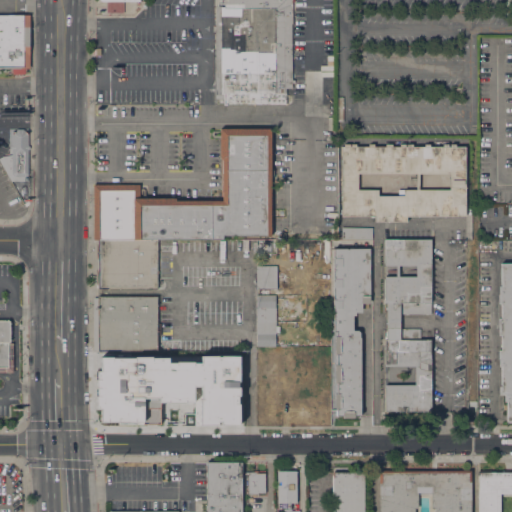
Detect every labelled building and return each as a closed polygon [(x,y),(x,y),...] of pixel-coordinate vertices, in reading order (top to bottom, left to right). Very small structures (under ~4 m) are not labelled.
[(140,0),(140,1),(123,1),(123,13),(107,13),(107,2),(102,2),(100,1),(99,0),(140,0)] [(227,104),(227,105),(223,105),(223,94),(215,94),(215,88),(212,88),(212,85),(215,85),(215,6),(224,6),(224,0),(295,0),(295,1),(292,1),(292,80),(295,80),(295,83),(292,83),(292,88),(286,88),(286,104),(227,104)] [(0,16),(29,16),(30,68),(25,68),(25,74),(23,74),(23,75),(15,75),(15,74),(12,74),(12,73),(11,73),(11,69),(0,69),(0,16)] [(13,177),(2,156),(12,154),(12,149),(10,149),(10,145),(12,145),(12,132),(17,128),(23,128),(28,132),(28,146),(30,146),(30,149),(28,149),(28,175),(25,177),(13,177)] [(96,240),(93,240),(93,185),(139,185),(139,198),(175,198),(175,201),(222,201),(222,159),(220,159),(220,128),(271,128),(271,170),(274,170),(274,173),(271,173),(271,236),(223,236),(223,239),(157,239),(157,241),(96,241),(96,240)] [(375,222),(375,216),(342,216),(341,146),(344,146),(344,144),(349,144),(349,146),(351,146),(351,144),(356,144),(356,146),(368,146),(368,144),(374,144),(374,147),(385,146),(385,144),(392,144),(392,146),(399,146),(399,144),(405,144),(405,146),(406,146),(406,144),(412,144),(412,146),(424,146),(424,144),(430,144),(430,146),(442,146),(442,144),(448,144),(448,147),(450,147),(450,144),(455,144),(455,147),(465,147),(465,216),(406,216),(406,222),(375,222)] [(372,227),(372,240),(342,239),(342,227),(372,227)] [(384,411),(384,385),(414,385),(414,366),(384,366),(384,340),(386,340),(386,303),(384,303),(384,276),(396,276),(396,266),(384,266),(384,239),(430,239),(431,314),(400,314),(400,329),(420,329),(420,340),(430,340),(431,411),(384,411)] [(157,241),(157,271),(158,271),(158,273),(157,273),(157,289),(98,289),(98,287),(96,287),(96,241),(157,241)] [(360,338),(361,416),(354,416),(354,418),(343,418),(343,416),(336,416),(336,409),(335,409),(335,393),(336,393),(336,383),(335,383),(335,365),(336,365),(336,355),(335,355),(335,336),(336,336),(336,331),(333,332),(333,248),(369,248),(370,303),(362,303),(362,312),(356,312),(356,315),(353,315),(353,331),(358,331),(360,333),(360,338)] [(511,422),(506,422),(506,401),(503,402),(503,395),(498,395),(498,386),(500,386),(500,367),(499,367),(499,359),(498,359),(498,350),(501,350),(501,335),(498,335),(498,319),(501,318),(500,304),(498,304),(498,295),(498,286),(501,286),(500,264),(511,264),(511,422)] [(256,266),(276,265),(276,289),(256,289),(256,266)] [(256,295),(275,295),(275,346),(256,346),(256,295)] [(157,296),(157,351),(98,351),(98,349),(93,349),(93,298),(98,298),(98,296),(157,296)] [(13,372),(0,372),(0,320),(10,320),(10,343),(13,343),(13,372)] [(233,353),(244,352),(244,361),(233,362),(233,353)] [(258,354),(270,354),(270,365),(258,365),(258,354)] [(277,407),(256,407),(256,385),(265,386),(265,383),(275,383),(275,380),(277,380),(277,362),(284,362),(284,366),(292,366),(292,371),(293,371),(293,385),(291,385),(291,387),(278,387),(277,407)] [(151,375),(188,374),(188,377),(218,377),(218,398),(187,399),(187,401),(174,401),(175,404),(164,404),(164,402),(162,402),(162,401),(151,401),(151,375)] [(206,462),(241,462),(241,511),(109,511),(178,511),(206,511),(206,464),(206,462)] [(297,503),(277,503),(277,471),(296,470),(297,503)] [(379,511),(379,471),(470,470),(470,511),(379,511)] [(247,472),(255,471),(258,471),(258,473),(265,473),(265,493),(257,493),(257,494),(255,494),(255,497),(252,497),(252,494),(248,494),(247,472)] [(364,511),(331,511),(331,475),(333,475),(333,472),(364,472),(364,511)] [(477,511),(477,490),(479,490),(479,472),(511,472),(511,511),(477,511)]
